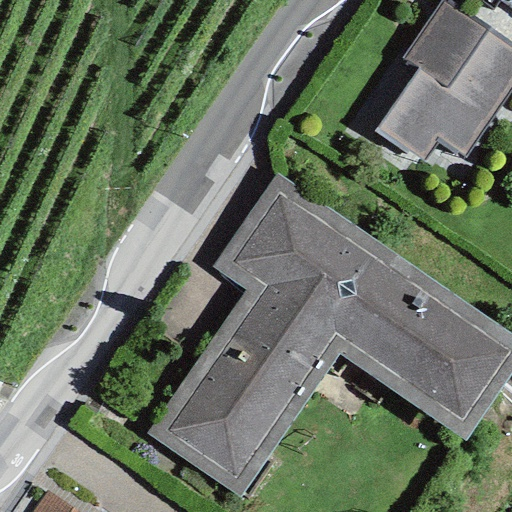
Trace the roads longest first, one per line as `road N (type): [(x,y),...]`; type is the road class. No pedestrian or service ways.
road 1 (residential): [(0,451),(308,0)]
road 2 (track): [(144,241),(143,0)]
